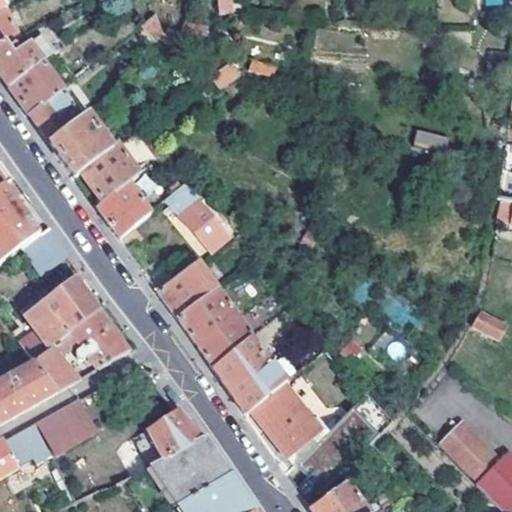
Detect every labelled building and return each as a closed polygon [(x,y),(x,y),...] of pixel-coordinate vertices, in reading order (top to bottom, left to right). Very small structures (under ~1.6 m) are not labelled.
[(216,0),(218,16),(230,17),(228,0),(216,0)] [(0,48),(15,40),(18,38),(4,7),(0,9),(0,48)] [(153,16),(141,27),(155,42),(157,40),(167,32),(153,16)] [(180,34),(185,37),(204,45),(208,33),(185,25),(183,26),(180,34)] [(167,32),(157,40),(180,49),(185,37),(180,34),(171,28),(167,32)] [(0,75),(9,88),(41,64),(28,46),(22,49),(15,40),(0,48),(0,75)] [(506,45),(491,43),(489,61),(504,63),(506,45)] [(277,69),(251,62),(249,73),(274,80),(277,69)] [(25,109),(30,117),(61,91),(41,64),(9,88),(25,109)] [(230,64),(209,79),(218,92),(239,77),(230,64)] [(82,120),(61,91),(30,117),(44,137),(50,145),(82,120)] [(82,120),(50,145),(58,156),(68,170),(74,179),(79,175),(78,174),(110,149),(86,117),(82,120)] [(78,174),(79,175),(100,204),(127,183),(137,174),(115,145),(110,149),(78,174)] [(148,213),(127,183),(100,204),(101,205),(97,209),(114,234),(118,240),(148,214),(148,213)] [(182,184),(164,200),(206,252),(226,236),(189,190),(182,184)] [(0,211),(14,201),(2,185),(0,186),(0,211)] [(0,263),(39,235),(14,201),(0,211),(0,263)] [(69,256),(49,229),(23,250),(41,275),(69,256)] [(242,231),(231,239),(252,254),(259,244),(242,231)] [(172,314),(176,321),(215,294),(194,267),(193,266),(156,293),(172,314)] [(74,332),(98,312),(76,282),(46,305),(41,298),(21,314),(50,351),(54,348),(57,346),(74,332)] [(215,294),(176,321),(193,345),(212,373),(248,340),(250,339),(215,294)] [(129,354),(98,312),(74,332),(57,346),(65,355),(80,342),(83,349),(78,353),(77,358),(80,362),(83,362),(89,358),(97,372),(129,354)] [(506,329),(479,314),(470,328),(498,343),(506,329)] [(248,340),(212,373),(226,394),(243,419),(248,415),(246,413),(281,386),(284,384),(248,340)] [(35,366),(56,394),(78,382),(54,348),(50,351),(33,365),(34,366),(35,366)] [(0,425),(28,410),(56,394),(35,366),(34,366),(0,384),(0,425)] [(248,415),(291,469),(293,467),(323,437),(281,386),(246,413),(248,415)] [(367,394),(323,437),(293,467),(315,489),(322,495),(392,424),(367,394)] [(77,401),(34,425),(52,459),(96,435),(77,401)] [(181,416),(177,411),(146,432),(166,460),(202,440),(181,416)] [(477,484),(474,486),(494,511),(511,511),(511,460),(507,455),(498,463),(461,425),(439,445),(477,484)] [(154,467),(182,507),(229,477),(207,447),(202,440),(166,460),(154,467)] [(0,444),(0,479),(18,470),(3,443),(0,444)] [(229,477),(182,507),(185,511),(253,511),(251,508),(229,477)] [(314,507),(307,511),(306,511),(366,511),(346,485),(314,507)]
